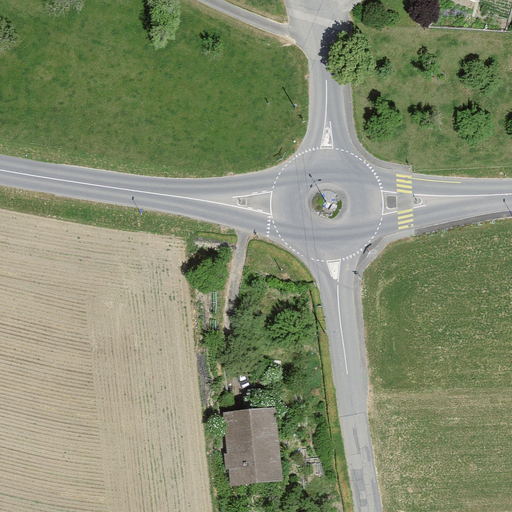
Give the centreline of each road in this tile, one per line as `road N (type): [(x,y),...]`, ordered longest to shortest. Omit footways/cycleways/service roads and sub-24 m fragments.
road 1 (tertiary): [(282,205),(0,169)]
road 2 (residential): [(331,246),(367,511)]
road 3 (tertiary): [(327,159),(320,30),(308,0)]
road 4 (tertiary): [(511,194),(370,203)]
